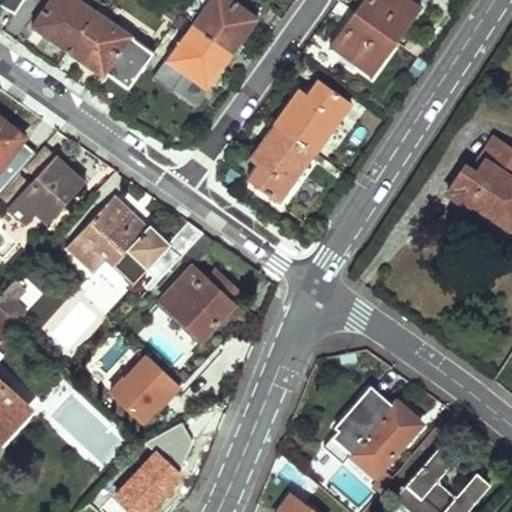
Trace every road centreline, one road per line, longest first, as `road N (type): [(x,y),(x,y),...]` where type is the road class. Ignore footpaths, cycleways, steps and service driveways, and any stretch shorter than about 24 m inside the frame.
road 1 (tertiary): [(314,283),(494,0)]
road 2 (tertiary): [(217,511),(314,283)]
road 3 (residential): [(314,283),(511,427)]
road 4 (residential): [(311,0),(181,188)]
road 5 (residential): [(0,61),(181,188)]
road 6 (residential): [(181,188),(314,283)]
